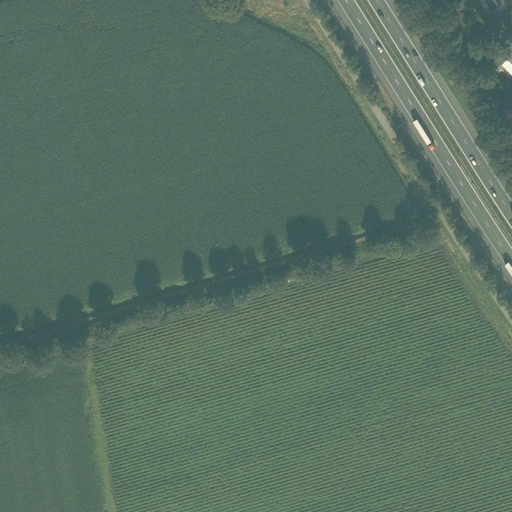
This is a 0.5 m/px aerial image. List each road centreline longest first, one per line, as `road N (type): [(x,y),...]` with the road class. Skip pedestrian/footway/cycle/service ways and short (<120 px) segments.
road 1 (unclassified): [(511,320),(307,0)]
road 2 (motorway): [(346,0),(511,260)]
road 3 (motorway): [(511,215),(376,0)]
